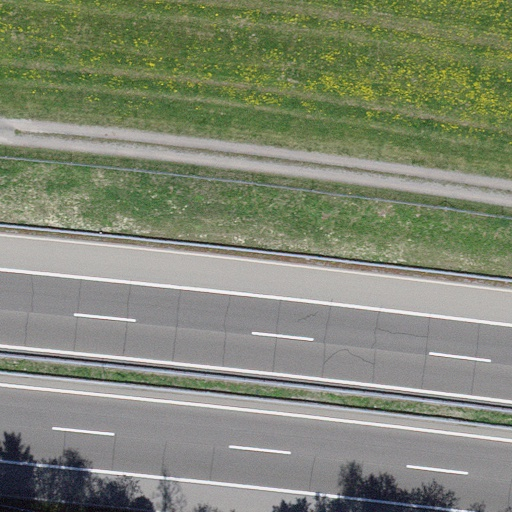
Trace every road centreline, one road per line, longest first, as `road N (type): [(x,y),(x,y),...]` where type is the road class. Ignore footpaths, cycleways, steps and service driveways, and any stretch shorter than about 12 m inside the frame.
road 1 (track): [(0,130),(511,193)]
road 2 (motorway): [(0,422),(511,479)]
road 3 (motorway): [(511,363),(0,307)]
